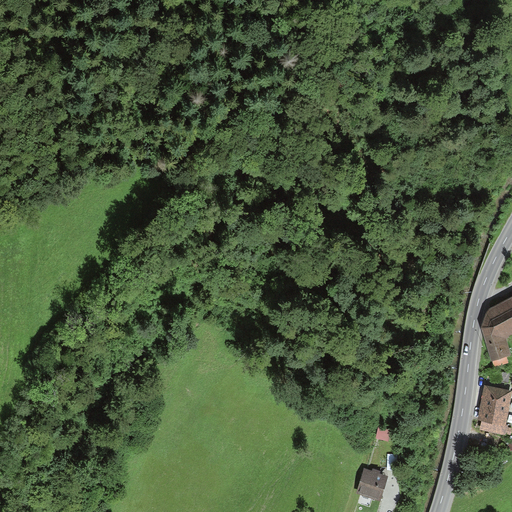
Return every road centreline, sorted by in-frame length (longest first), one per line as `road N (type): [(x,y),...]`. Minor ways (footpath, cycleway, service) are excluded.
road 1 (tertiary): [(437,511),(480,294),(511,229)]
road 2 (track): [(0,21),(84,70),(138,167)]
